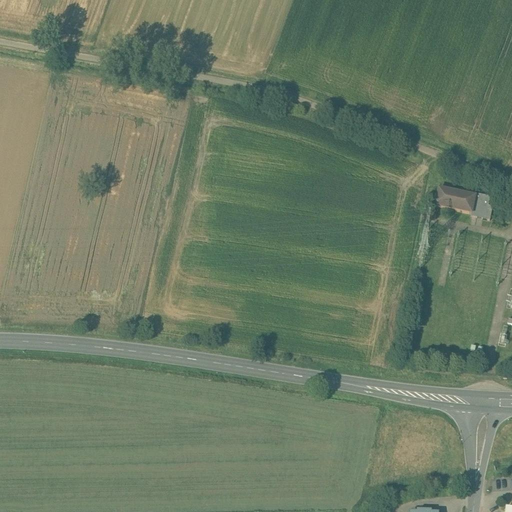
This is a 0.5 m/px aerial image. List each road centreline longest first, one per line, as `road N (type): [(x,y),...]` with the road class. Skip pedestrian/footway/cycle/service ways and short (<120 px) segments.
road 1 (unclassified): [(0,39),(256,85),(511,181)]
road 2 (secondary): [(416,396),(140,352),(0,341)]
